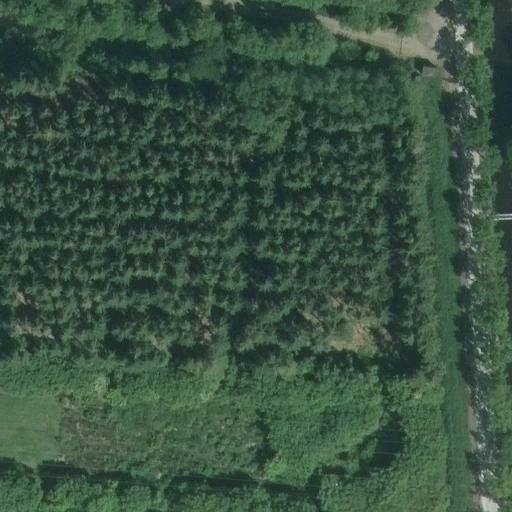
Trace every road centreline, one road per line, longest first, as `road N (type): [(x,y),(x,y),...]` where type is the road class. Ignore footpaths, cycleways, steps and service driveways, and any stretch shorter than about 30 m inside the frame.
road 1 (unclassified): [(489,511),(459,0)]
road 2 (track): [(461,32),(404,46),(142,0)]
